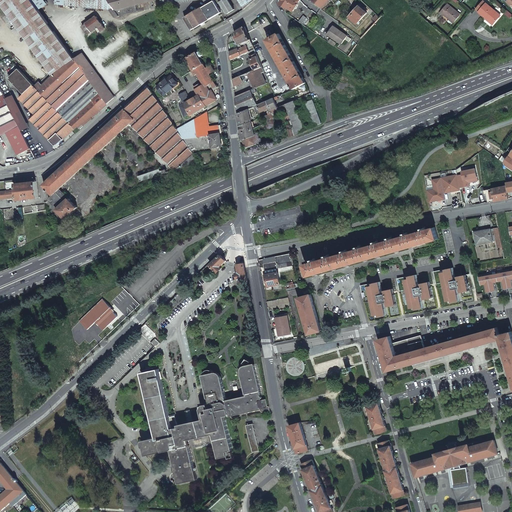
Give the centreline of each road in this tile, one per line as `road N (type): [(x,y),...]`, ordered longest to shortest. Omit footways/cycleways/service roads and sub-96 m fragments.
road 1 (trunk): [(498,76),(0,280)]
road 2 (trunk): [(0,294),(481,94)]
road 3 (residential): [(0,444),(231,231),(245,228)]
road 4 (trunk): [(498,76),(237,161)]
road 5 (trunk): [(243,208),(341,169),(481,94)]
road 6 (tertiary): [(0,173),(63,153),(159,66),(218,32)]
road 7 (residential): [(249,254),(451,213)]
road 8 (residential): [(451,213),(455,263),(354,282),(365,331)]
road 9 (tertiary): [(267,350),(305,511)]
road 10 (residential): [(365,331),(511,303)]
road 11 (residential): [(496,406),(488,377),(478,375),(385,400)]
road 12 (tertiary): [(218,32),(237,161)]
